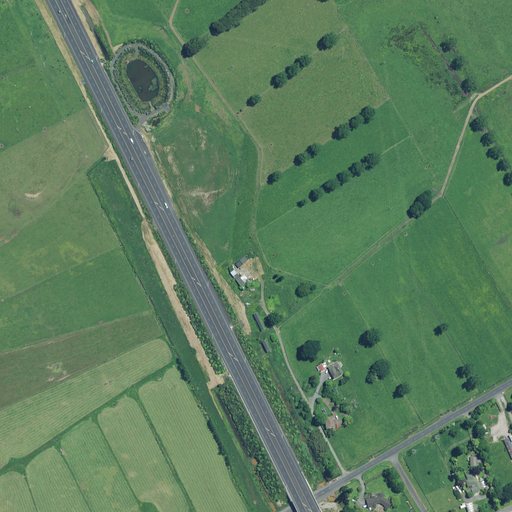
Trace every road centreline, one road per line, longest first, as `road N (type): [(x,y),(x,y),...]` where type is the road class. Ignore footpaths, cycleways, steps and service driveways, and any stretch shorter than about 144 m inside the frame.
road 1 (motorway): [(303,511),(51,0)]
road 2 (motorway): [(65,0),(315,511)]
road 3 (tertiary): [(511,381),(288,511)]
